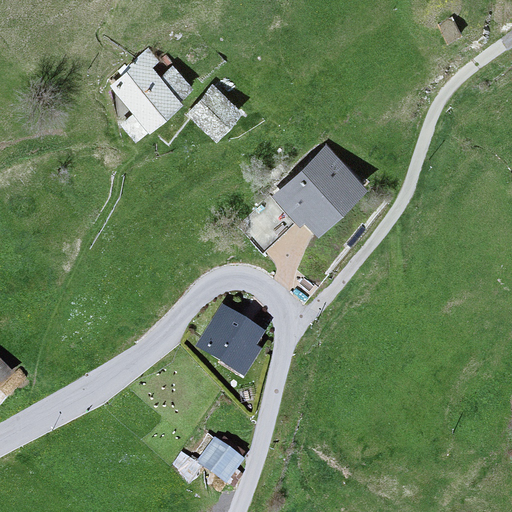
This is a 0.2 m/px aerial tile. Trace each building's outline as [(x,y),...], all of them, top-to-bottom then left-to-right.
[(139,64),(113,86),(136,113),(123,124),(137,142),(181,104),(179,100),(192,89),(173,68),(160,79),(150,67),(156,61),(147,51),(136,61),(139,64)] [(209,86),(183,116),(214,143),(241,114),(209,86)] [(364,190),(325,149),(273,196),(312,238),(364,190)] [(265,338),(221,311),(194,355),(238,382),(265,338)] [(0,368),(0,391),(12,382),(0,368)] [(243,465),(206,438),(188,462),(225,489),(243,465)]
